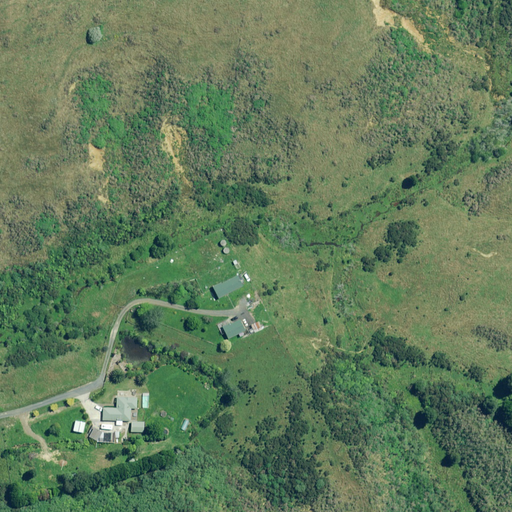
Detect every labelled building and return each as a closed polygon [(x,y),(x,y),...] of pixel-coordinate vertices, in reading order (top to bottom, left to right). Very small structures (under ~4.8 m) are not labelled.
[(214,298),(240,286),(235,274),(209,287),(214,298)] [(238,319),(220,326),(224,338),(243,331),(238,319)] [(257,321),(249,325),(252,332),(260,328),(257,321)] [(100,407),(100,420),(129,421),(129,409),(135,409),(135,397),(114,397),(114,408),(100,407)] [(129,432),(142,432),(142,422),(130,421),(129,432)] [(87,437),(98,442),(99,440),(107,443),(108,441),(100,438),(102,433),(91,428),(87,437)]
